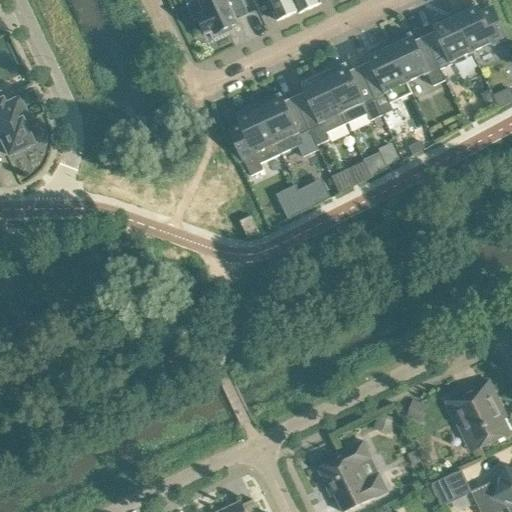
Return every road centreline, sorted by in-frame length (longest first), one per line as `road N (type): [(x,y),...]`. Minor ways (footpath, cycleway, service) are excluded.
road 1 (residential): [(409,0),(203,96),(155,0)]
road 2 (residential): [(258,444),(464,342),(487,347),(511,380)]
road 3 (residential): [(0,208),(62,205),(72,146),(13,0)]
road 4 (residential): [(120,511),(258,444)]
